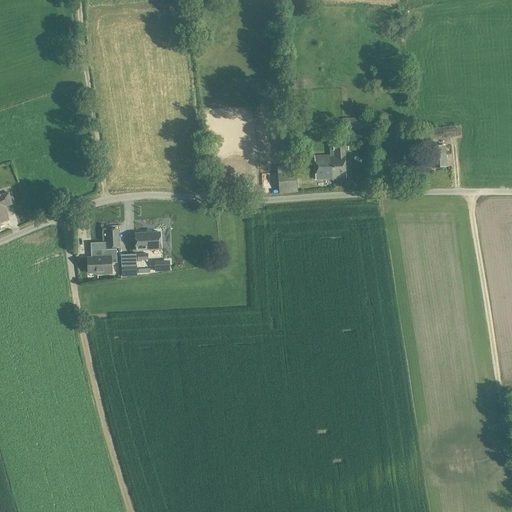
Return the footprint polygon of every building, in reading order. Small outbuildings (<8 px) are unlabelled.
[(375,129),(375,117),(343,119),(343,130),(375,129)] [(428,129),(430,138),(443,137),(443,138),(455,137),(464,136),(463,126),(428,129)] [(333,145),(333,150),(330,150),(330,156),(315,157),(316,180),(346,179),(344,150),(348,150),(347,145),(333,145)] [(431,148),(433,168),(447,167),(445,146),(431,148)] [(275,185),(274,169),(265,170),(266,186),(275,185)] [(295,171),(277,172),(279,194),(297,192),(295,171)] [(8,194),(0,196),(0,223),(9,221),(5,207),(12,205),(8,194)] [(107,231),(108,249),(120,248),(119,230),(107,231)] [(161,249),(160,232),(134,234),(135,251),(161,249)] [(88,259),(89,274),(97,274),(97,276),(112,275),(111,264),(117,264),(117,250),(106,251),(106,243),(91,244),(92,259),(88,259)] [(137,266),(122,267),(122,277),(137,276),(137,266)]
